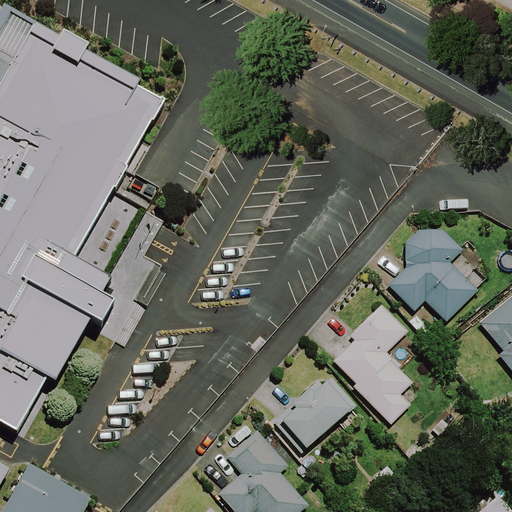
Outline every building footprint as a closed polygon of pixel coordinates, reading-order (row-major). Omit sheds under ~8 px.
[(0,433),(17,443),(86,324),(94,328),(118,286),(74,261),(164,104),(15,19),(0,45),(0,433)] [(477,297),(449,268),(464,254),(447,235),(419,232),(404,247),(406,269),(385,289),(410,315),(405,319),(428,344),(477,297)] [(511,295),(474,325),(497,355),(493,358),(511,382),(511,295)] [(352,344),(332,363),(355,388),(352,391),(388,429),(409,409),(400,399),(413,386),(384,355),(407,334),(380,306),(346,338),(352,344)] [(316,386),(276,423),(305,455),(354,410),(328,381),(320,389),(316,386)] [(307,511),(288,485),(297,479),(267,439),(255,448),(248,438),(223,456),(239,477),(217,493),(230,511),(307,511)] [(72,511),(84,491),(32,464),(5,511),(72,511)] [(0,497),(11,478),(0,471),(0,497)]
